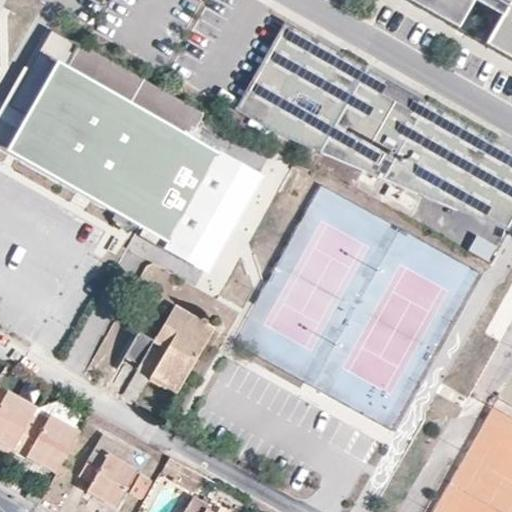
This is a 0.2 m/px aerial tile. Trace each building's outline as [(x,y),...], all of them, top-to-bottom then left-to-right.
[(409,0),(457,27),(472,0),(409,0)] [(506,9),(486,44),(511,58),(511,0),(511,1),(506,9)] [(511,1),(508,0),(489,0),(506,9),(511,1)] [(481,166),(457,209),(509,231),(511,226),(511,151),(368,69),(320,41),(284,21),(260,63),(233,110),(259,124),(268,129),(285,136),(305,146),(320,152),(348,101),(353,93),(481,166)] [(8,151),(118,213),(140,226),(213,266),(263,178),(191,137),(204,114),(82,44),(53,28),(10,104),(29,115),(21,128),(8,151)] [(481,166),(353,93),(348,101),(320,152),(457,209),(481,166)] [(21,128),(29,115),(10,104),(3,118),(21,128)] [(130,232),(140,226),(118,213),(113,220),(130,232)] [(168,346),(157,367),(183,382),(215,326),(175,304),(166,320),(179,327),(168,346)] [(155,339),(168,346),(179,327),(166,320),(155,339)] [(141,364),(155,339),(141,331),(127,356),(141,364)] [(157,367),(152,375),(178,390),(183,382),(157,367)] [(33,411),(35,408),(36,407),(0,386),(0,440),(12,448),(33,411)] [(35,408),(33,411),(48,419),(50,416),(72,429),(82,413),(58,400),(35,408)] [(79,432),(72,429),(50,416),(48,419),(33,411),(12,448),(56,473),(79,432)] [(102,435),(80,474),(92,481),(88,490),(117,507),(127,490),(141,499),(150,481),(137,473),(139,470),(124,461),(128,450),(102,435)] [(12,448),(0,440),(0,448),(9,454),(12,448)] [(168,456),(162,468),(179,478),(186,466),(168,456)] [(186,466),(179,478),(196,487),(202,475),(186,466)] [(209,511),(205,510),(207,505),(191,496),(182,511),(209,511)]
